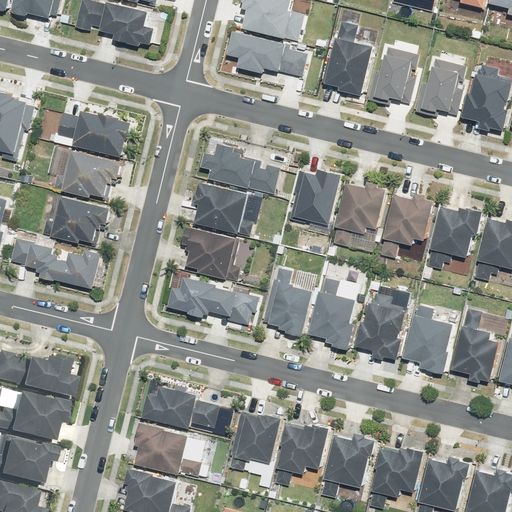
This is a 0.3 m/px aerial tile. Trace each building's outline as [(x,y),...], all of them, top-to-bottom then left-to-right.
[(110,5),(88,0),(84,0),(78,28),(93,32),(95,26),(104,28),(104,32),(119,36),(117,41),(144,48),(145,44),(155,46),(159,29),(149,27),(152,13),(111,3),(110,5)] [(289,40),(301,42),(308,15),(293,11),(295,0),(246,0),(246,3),(248,4),(246,10),(251,11),(246,30),(289,40)] [(465,0),(464,5),(474,7),(474,6),(487,9),(489,0),(465,0)] [(511,0),(494,0),(493,5),(511,9),(511,16),(511,17),(511,16),(511,0)] [(343,92),(366,97),(377,48),(357,43),(361,26),(344,22),(335,60),(331,59),(325,83),(329,84),(329,85),(343,88),(343,92)] [(241,69),(267,75),(268,70),(283,73),(284,72),(305,78),(311,54),(292,50),(293,46),(237,33),(231,56),(244,59),(241,69)] [(380,71),(372,101),(392,106),(394,99),(406,102),(412,76),(417,78),(422,55),(390,48),(384,72),(380,71)] [(426,82),(418,113),(440,118),(442,110),(454,113),(460,88),(465,89),(470,67),(438,59),(432,84),(426,82)] [(471,94),(465,119),(484,123),(483,130),(494,132),(495,129),(508,132),(511,113),(511,111),(509,111),(510,104),(511,104),(511,79),(500,76),(502,69),(485,65),(484,70),(481,69),(475,94),(471,94)] [(77,147),(125,159),(130,141),(131,141),(135,124),(125,122),(125,120),(103,114),(102,116),(85,112),(84,118),(66,113),(60,136),(78,140),(77,147)] [(213,180),(277,195),(284,169),(269,165),(268,170),(262,168),(264,161),(246,157),(248,151),(222,145),(219,156),(209,154),(205,168),(215,170),(213,180)] [(66,192),(95,199),(95,195),(109,199),(112,184),(116,185),(117,180),(122,181),(126,164),(73,151),(67,177),(60,175),(57,188),(67,191),(66,192)] [(309,220),(333,226),(346,177),(322,171),(321,176),(302,171),(297,194),(299,194),(292,220),(309,224),(309,220)] [(203,206),(199,224),(253,237),(257,223),(246,220),(252,195),(203,183),(201,194),(200,193),(197,204),(203,206)] [(351,185),(337,244),(351,247),(354,232),(369,235),(371,228),(381,231),(390,191),(381,189),(382,186),(371,183),(370,189),(351,185)] [(398,196),(384,255),(398,259),(402,243),(417,247),(419,240),(429,242),(438,203),(429,200),(429,197),(419,195),(418,201),(398,196)] [(55,237),(83,244),(84,241),(97,244),(101,229),(105,230),(106,225),(111,226),(115,210),(62,197),(55,222),(49,221),(46,234),(55,236),(55,237)] [(445,208),(431,266),(445,270),(446,262),(453,264),(455,255),(471,259),(477,237),(481,238),(487,213),(471,209),(471,210),(464,209),(463,212),(445,208)] [(492,220),(478,278),(492,281),(494,274),(500,275),(502,267),(511,269),(511,220),(511,221),(510,224),(492,220)] [(202,274),(231,281),(241,240),(191,228),(187,244),(193,246),(193,247),(189,246),(188,250),(192,251),(187,269),(199,272),(200,270),(202,270),(202,274)] [(18,233),(9,231),(5,246),(14,248),(18,233)] [(59,281),(97,290),(106,255),(89,251),(88,257),(73,253),(71,262),(62,260),(63,257),(57,255),(58,250),(38,245),(38,244),(19,239),(14,262),(31,266),(30,267),(42,270),(41,273),(45,274),(44,278),(59,282),(59,281)] [(290,334),(306,338),(317,292),(298,287),(298,286),(293,284),(296,272),(282,269),(279,280),(277,279),(266,322),(273,324),(273,325),(285,328),(284,330),(291,332),(290,334)] [(230,321),(251,325),(254,312),(259,313),(262,298),(221,289),(222,286),(188,278),(185,290),(177,288),(173,308),(193,313),(192,315),(208,319),(209,315),(214,316),(214,313),(231,317),(230,321)] [(324,292),(313,335),(331,340),(330,344),(337,345),(336,347),(353,351),(359,326),(355,325),(360,301),(340,296),(343,282),(329,279),(325,292),(324,292)] [(388,358),(401,361),(406,340),(402,339),(404,333),(406,333),(412,309),(409,308),(413,293),(397,289),(395,298),(379,294),(377,299),(375,298),(368,323),(365,322),(359,347),(378,352),(376,358),(387,361),(388,358)] [(432,372),(448,376),(453,353),(451,352),(458,325),(435,319),(437,309),(420,305),(407,359),(425,364),(424,369),(433,371),(432,372)] [(484,379),(494,381),(503,341),(493,339),(495,333),(481,330),(485,312),(471,309),(467,327),(465,326),(455,369),(474,373),(472,380),(483,382),(484,379)] [(511,341),(503,380),(511,382),(511,341)] [(13,386),(69,400),(74,379),(64,377),(68,361),(49,357),(49,359),(42,357),(41,361),(21,356),(20,361),(12,359),(13,355),(0,351),(0,381),(14,384),(13,386)] [(152,394),(146,419),(194,430),(196,423),(218,428),(223,406),(201,401),(202,396),(164,387),(161,397),(152,394)] [(0,429),(6,431),(6,433),(51,444),(55,426),(62,427),(65,415),(62,414),(65,404),(48,400),(48,402),(5,391),(0,410),(0,429)] [(256,460),(276,464),(286,420),(262,414),(262,417),(244,412),(234,456),(236,456),(233,468),(247,471),(250,461),(255,462),(256,460)] [(139,465),(183,476),(184,473),(202,477),(205,463),(203,463),(209,442),(169,431),(169,430),(144,423),(140,438),(141,439),(139,446),(144,447),(139,465)] [(287,447),(278,483),(292,487),(295,473),(308,476),(310,468),(324,471),(334,430),(317,426),(316,427),(310,426),(309,428),(292,424),(291,427),(290,426),(285,447),(287,447)] [(339,437),(325,495),(338,498),(342,483),(366,489),(374,457),(376,458),(380,442),(369,439),(370,437),(358,434),(357,441),(339,437)] [(0,476),(39,486),(44,464),(51,465),(54,450),(35,445),(35,448),(32,447),(33,443),(3,436),(2,438),(0,437),(0,476)] [(381,469),(372,505),(386,509),(390,494),(402,497),(404,489),(418,492),(428,451),(411,447),(411,448),(404,447),(403,450),(382,445),(377,468),(381,469)] [(432,458),(419,511),(435,511),(437,505),(460,511),(468,479),(470,479),(473,467),(474,463),(463,460),(463,458),(452,456),(451,462),(432,458)] [(159,470),(148,467),(134,464),(130,480),(134,481),(133,487),(129,505),(157,511),(193,511),(195,504),(178,500),(183,478),(159,472),(159,470)] [(509,511),(511,502),(511,472),(510,472),(510,470),(500,467),(498,474),(479,469),(469,511),(509,511)] [(252,478),(243,476),(240,489),(249,491),(252,478)] [(42,511),(43,511),(32,509),(36,492),(0,483),(0,511),(42,511)]
